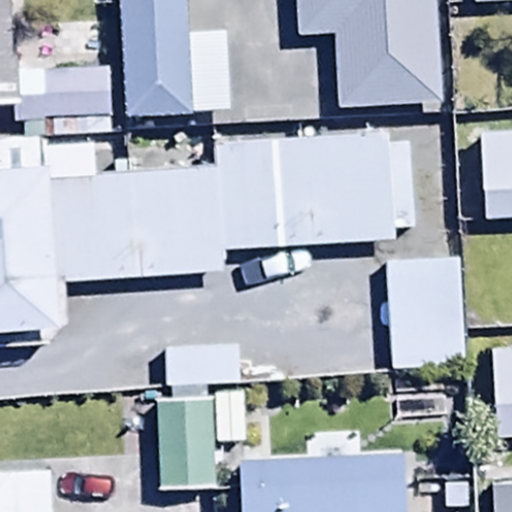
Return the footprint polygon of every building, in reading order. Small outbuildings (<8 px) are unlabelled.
[(7,0),(0,0),(0,111),(1,133),(41,131),(41,139),(106,135),(101,71),(12,71),(7,0)] [(178,0),(115,0),(120,121),(226,118),(223,31),(180,33),(178,0)] [(437,100),(430,0),(291,0),(295,44),(324,42),(329,107),(437,100)] [(511,133),(476,134),(478,221),(511,219),(511,133)] [(0,355),(55,353),(52,287),(226,279),(225,254),(390,246),(389,233),(409,232),(405,144),(381,145),(381,137),(204,146),(205,169),(87,175),(86,143),(0,143),(0,355)] [(455,263),(380,265),(383,374),(458,373),(455,263)] [(511,347),(487,347),(488,439),(511,439),(511,347)] [(234,349),(159,350),(160,386),(235,385),(234,349)] [(140,393),(89,396),(91,436),(143,433),(140,393)] [(203,401),(150,403),(154,494),(207,492),(203,401)] [(402,511),(401,458),(233,462),(235,511),(402,511)] [(48,511),(47,472),(0,474),(0,511),(48,511)] [(511,511),(511,486),(492,486),(492,511),(511,511)]
